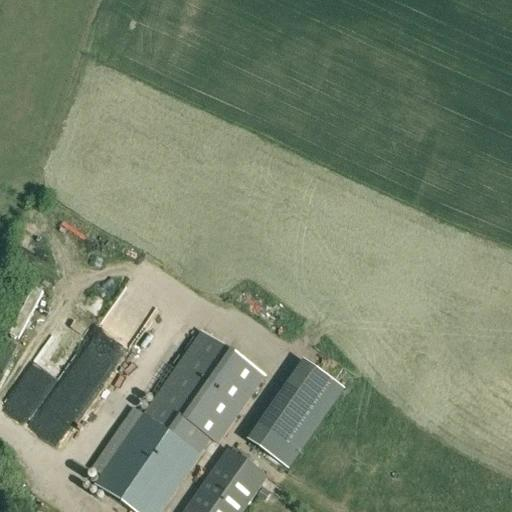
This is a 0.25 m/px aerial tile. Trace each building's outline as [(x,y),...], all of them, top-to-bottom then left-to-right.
[(22,337),(46,285),(33,278),(8,331),(22,337)] [(203,332),(144,416),(96,487),(132,511),(162,511),(211,441),(219,446),(267,376),(203,332)] [(321,342),(260,443),(296,466),(348,380),(338,373),(347,358),(321,342)] [(102,413),(120,422),(128,407),(109,398),(102,413)] [(229,451),(186,511),(244,511),(268,479),(229,451)]
